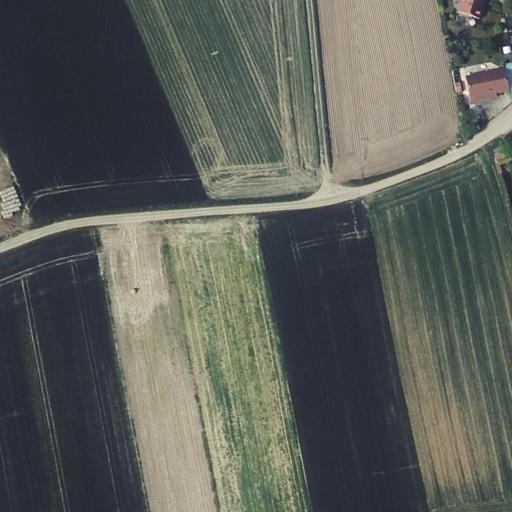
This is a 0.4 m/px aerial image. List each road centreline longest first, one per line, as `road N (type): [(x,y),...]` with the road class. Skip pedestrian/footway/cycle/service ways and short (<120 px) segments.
road 1 (unclassified): [(466,148),(331,200),(83,221),(0,248)]
road 2 (track): [(331,200),(309,0)]
